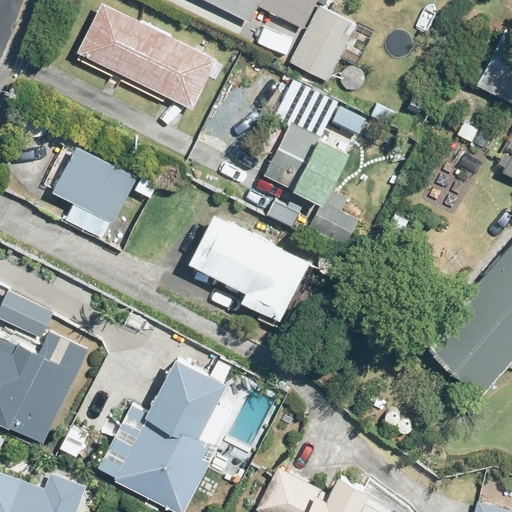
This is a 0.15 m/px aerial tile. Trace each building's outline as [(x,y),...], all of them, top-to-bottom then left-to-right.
[(109,0),(105,0),(81,48),(195,106),(220,57),(109,0)] [(213,0),(252,19),(260,3),(306,26),(319,0),(213,0)] [(321,2),(292,59),(330,79),(360,22),(321,2)] [(361,23),(354,38),(377,49),(384,34),(361,23)] [(480,82),(511,98),(511,24),(510,23),(480,82)] [(349,194),(336,188),(356,147),(322,132),(335,105),(296,86),(275,130),(284,135),(266,172),(290,184),(279,204),(315,222),(313,225),(354,245),(367,220),(343,208),(349,194)] [(466,120),(459,132),(484,146),(491,133),(466,120)] [(82,140),(56,188),(77,200),(68,216),(104,235),(113,218),(116,219),(141,172),(82,140)] [(251,288),(246,297),(283,317),(314,258),(220,209),(194,258),(251,288)] [(511,243),(428,341),(486,391),(511,362),(511,243)] [(51,311),(9,290),(0,308),(0,310),(41,331),(51,311)] [(113,306),(102,324),(122,336),(132,318),(113,306)] [(0,415),(31,430),(65,364),(20,340),(14,351),(0,344),(0,415)] [(119,474),(118,477),(184,511),(185,511),(213,458),(207,455),(215,439),(204,434),(232,379),(181,353),(152,410),(134,401),(101,464),(119,474)] [(0,511),(51,511),(61,490),(0,465),(0,449),(7,437),(0,432),(0,511)] [(259,506),(269,511),(415,511),(410,506),(370,477),(367,483),(344,472),(335,489),(332,488),(331,490),(280,465),(259,506)] [(475,511),(511,511),(511,507),(479,499),(475,511)]
